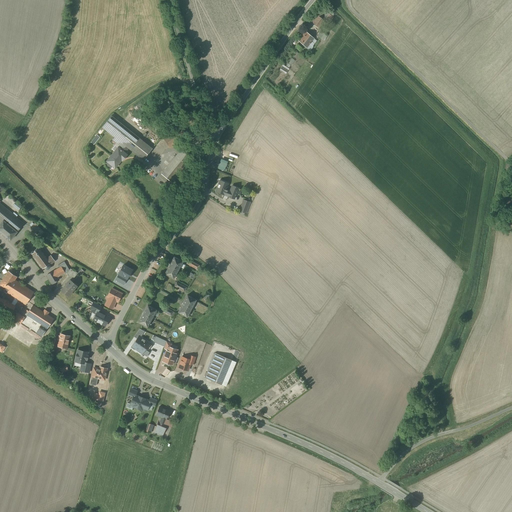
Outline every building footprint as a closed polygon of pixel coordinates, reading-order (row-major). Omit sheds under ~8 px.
[(318,16),(312,23),(319,28),(325,21),(318,16)] [(298,41),(307,48),(315,39),(306,31),(298,41)] [(178,122),(181,127),(182,128),(195,120),(191,114),(178,122)] [(113,140),(122,146),(124,143),(129,148),(144,160),(152,149),(111,116),(103,127),(116,137),(113,140)] [(186,135),(182,128),(181,127),(163,139),(169,147),(186,135)] [(100,137),(97,134),(91,142),(94,145),(100,137)] [(125,153),(129,148),(124,143),(122,146),(120,148),(118,147),(107,160),(108,161),(105,164),(110,168),(113,165),(116,167),(128,155),(125,153)] [(171,182),(191,158),(181,150),(161,174),(171,182)] [(216,192),(228,197),(230,191),(226,190),(229,183),(220,180),(216,192)] [(232,186),(230,191),(228,197),(235,199),(239,188),(232,186)] [(245,213),(249,202),(243,200),(239,211),(245,213)] [(0,218),(3,221),(10,212),(0,203),(0,218)] [(13,214),(10,212),(3,221),(0,224),(0,230),(10,240),(23,225),(12,215),(13,214)] [(39,248),(31,254),(42,269),(44,268),(45,269),(46,269),(47,270),(48,270),(49,269),(50,268),(50,267),(50,265),(55,261),(50,255),(47,258),(39,248)] [(184,262),(175,257),(165,274),(174,279),(184,262)] [(199,266),(189,260),(187,264),(197,270),(199,266)] [(58,265),(60,268),(61,266),(65,273),(67,273),(73,279),(78,273),(71,269),(70,270),(64,261),(58,265)] [(132,270),(123,265),(118,274),(119,274),(127,279),(132,270)] [(58,277),(65,273),(61,266),(60,268),(47,275),(52,284),(59,280),(58,277)] [(7,301),(11,295),(19,283),(15,280),(17,277),(9,271),(3,280),(2,279),(0,281),(0,287),(5,290),(0,297),(7,301)] [(123,284),(127,279),(119,274),(116,280),(123,284)] [(77,286),(71,281),(71,282),(69,281),(61,290),(68,297),(77,286)] [(34,292),(19,283),(11,295),(26,305),(34,292)] [(185,292),(187,288),(177,283),(174,286),(185,292)] [(110,298),(108,301),(115,304),(116,301),(118,302),(122,294),(112,289),(108,297),(110,298)] [(197,300),(188,296),(178,313),(187,317),(197,300)] [(16,307),(7,301),(0,297),(0,306),(12,314),(16,307)] [(91,308),(93,310),(99,312),(102,307),(94,302),(91,308)] [(46,328),(53,318),(34,304),(27,315),(46,328)] [(157,310),(148,305),(138,322),(147,327),(157,310)] [(173,312),(164,307),(162,310),(171,316),(173,312)] [(102,314),(99,312),(93,310),(92,312),(96,314),(94,318),(93,320),(97,322),(102,325),(102,324),(105,326),(110,318),(106,316),(106,315),(102,313),(102,314)] [(35,324),(18,313),(14,319),(31,330),(35,324)] [(134,337),(137,339),(139,336),(141,338),(141,337),(145,331),(140,329),(134,337)] [(69,336),(60,334),(58,346),(66,348),(69,336)] [(159,348),(162,343),(148,334),(145,338),(159,348)] [(150,344),(141,337),(141,338),(139,336),(137,339),(132,346),(136,349),(136,348),(143,353),(143,354),(147,348),(146,347),(148,343),(150,344)] [(170,347),(168,347),(167,349),(163,361),(172,365),(177,350),(170,347)] [(88,353),(77,350),(75,361),(82,363),(85,364),(85,363),(86,360),(87,360),(88,356),(87,355),(88,353)] [(236,362),(215,353),(205,378),(226,386),(236,362)] [(189,360),(182,357),(178,367),(188,370),(190,364),(191,360),(189,360)] [(85,363),(85,364),(82,363),(80,371),(89,373),(91,364),(85,363)] [(99,370),(94,368),(90,384),(96,386),(97,378),(104,380),(107,369),(100,367),(99,370)] [(134,395),(136,396),(137,391),(131,389),(129,395),(134,397),(134,395)] [(134,405),(134,407),(142,410),(142,409),(147,410),(148,409),(151,410),(152,410),(154,405),(155,406),(157,401),(151,398),(150,401),(145,399),(140,397),(139,397),(136,396),(134,395),(134,397),(131,404),(134,405)] [(162,418),(160,422),(164,424),(166,419),(167,420),(170,411),(159,407),(156,415),(162,418)] [(167,426),(164,424),(160,422),(158,422),(154,432),(163,435),(167,426)]
